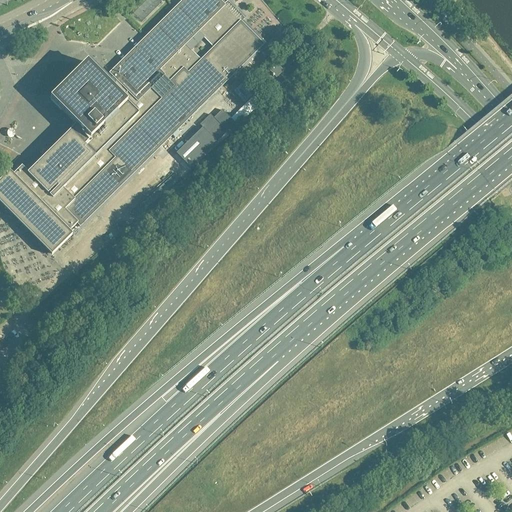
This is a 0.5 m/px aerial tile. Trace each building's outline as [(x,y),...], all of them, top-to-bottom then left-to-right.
[(80,227),(264,45),(241,23),(244,19),(227,2),(224,5),(218,0),(182,0),(108,74),(103,79),(87,62),(50,99),(61,111),(76,126),(32,169),(28,173),(22,167),(13,176),(9,172),(0,181),(0,203),(32,236),(52,256),(72,235),(80,227)] [(285,81),(280,75),(283,71),(276,64),(273,67),(270,64),(258,76),(272,92),(285,81)] [(258,94),(233,119),(240,126),(265,101),(258,94)] [(226,112),(216,121),(227,132),(229,134),(230,135),(240,126),(233,119),(226,112)] [(216,121),(214,118),(210,115),(199,125),(202,128),(216,142),(227,132),(216,121)] [(193,137),(176,154),(190,169),(207,152),(193,137)]
